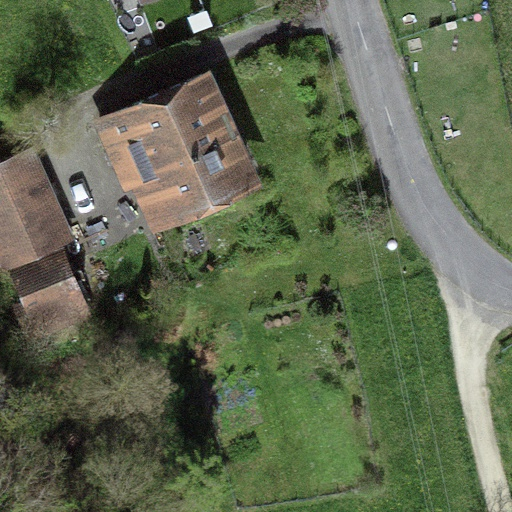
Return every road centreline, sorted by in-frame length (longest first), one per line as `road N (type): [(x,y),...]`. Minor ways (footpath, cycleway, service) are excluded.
road 1 (tertiary): [(348,0),(408,184),(439,234),(481,274),(511,289)]
road 2 (track): [(501,511),(467,359),(467,321),(481,274)]
